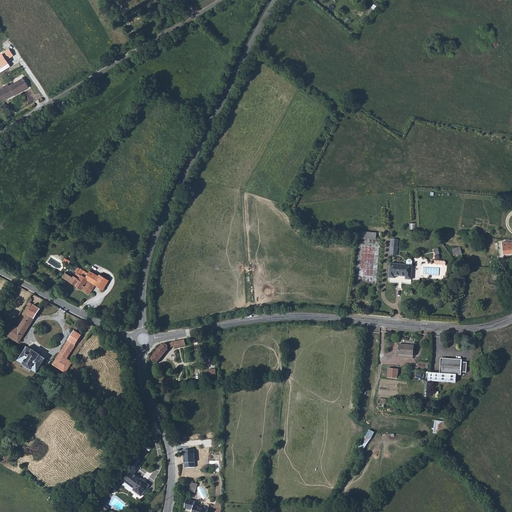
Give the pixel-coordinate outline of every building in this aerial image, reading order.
[(14,54),(9,46),(3,50),(4,51),(0,53),(0,66),(10,61),(8,58),(14,54)] [(3,88),(8,98),(14,95),(23,91),(22,89),(28,86),(23,78),(9,86),(8,84),(2,87),(3,88)] [(0,89),(0,95),(3,101),(8,98),(3,88),(0,89)] [(376,239),(376,233),(357,231),(356,234),(356,236),(356,238),(376,239)] [(502,242),(504,255),(511,254),(511,242),(509,243),(503,242),(502,242)] [(462,254),(460,248),(452,250),(454,256),(462,254)] [(411,280),(413,265),(412,265),(413,261),(411,260),(409,259),(407,261),(406,265),(390,263),(389,278),(395,278),(395,276),(406,277),(406,279),(411,280)] [(75,285),(81,289),(82,288),(90,293),(96,284),(103,289),(109,280),(100,274),(98,276),(90,271),(88,273),(76,266),(73,270),(77,272),(75,276),(74,275),(73,277),(66,272),(63,277),(75,285)] [(8,337),(19,343),(41,309),(33,305),(18,328),(13,325),(6,335),(8,337)] [(53,365),(66,373),(72,362),(67,359),(82,335),(74,331),(53,364),(53,365)] [(157,363),(168,349),(167,348),(168,347),(174,346),(174,348),(186,345),(185,340),(164,344),(163,345),(162,344),(151,359),(157,363)] [(413,356),(414,346),(415,343),(400,342),(400,344),(398,355),(399,355),(413,356)] [(31,369),(37,373),(37,372),(41,366),(45,359),(40,356),(40,355),(32,350),(32,351),(27,347),(27,348),(19,361),(18,361),(23,364),(23,365),(31,370),(31,369)] [(466,373),(467,363),(462,362),(462,360),(441,358),(440,374),(429,373),(428,381),(456,383),(456,375),(461,375),(461,372),(466,373)] [(397,379),(398,369),(388,368),(387,378),(397,379)] [(477,398),(486,384),(482,382),(478,388),(479,388),(474,395),(477,398)] [(442,439),(444,422),(435,421),(433,433),(436,434),(435,437),(442,439)] [(365,450),(375,432),(370,429),(360,447),(365,450)] [(194,449),(183,450),(184,468),(195,467),(194,449)] [(134,474),(143,462),(136,457),(125,472),(127,474),(128,475),(124,481),(134,489),(133,490),(141,496),(149,485),(142,479),(141,480),(134,474)] [(219,472),(219,461),(209,461),(209,464),(215,465),(215,472),(219,472)] [(97,507),(107,510),(109,508),(104,504),(107,501),(104,499),(97,507)] [(207,511),(208,510),(194,506),(195,502),(187,500),(185,508),(193,510),(192,511),(207,511)]
